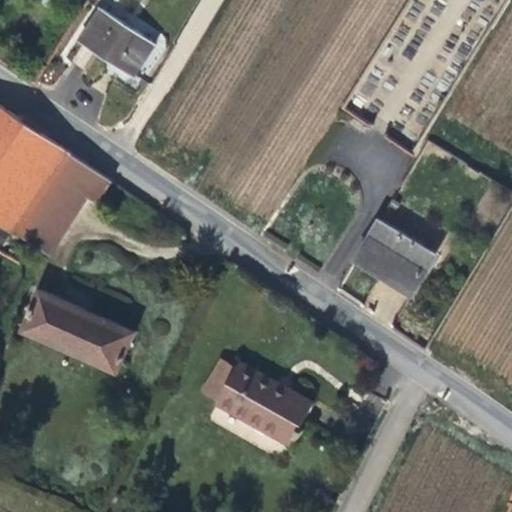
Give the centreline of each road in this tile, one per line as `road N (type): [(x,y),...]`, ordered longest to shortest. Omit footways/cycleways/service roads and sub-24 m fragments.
road 1 (tertiary): [(511,431),(0,84)]
road 2 (track): [(350,511),(424,366)]
